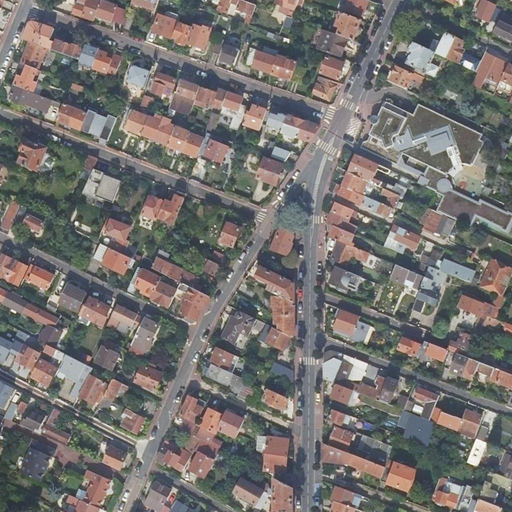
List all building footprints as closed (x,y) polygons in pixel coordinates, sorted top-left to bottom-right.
[(73,14),(94,21),(96,17),(101,2),(101,0),(100,0),(80,0),(80,1),(78,1),(73,14)] [(101,0),(101,2),(96,17),(111,23),(112,21),(124,26),(129,13),(117,9),(117,7),(107,4),(108,0),(101,0)] [(159,0),(133,0),(132,2),(156,10),(159,1),(159,0)] [(221,0),(218,12),(227,15),(227,14),(234,16),(236,10),(238,6),(239,0),(221,0)] [(253,4),(241,0),(239,0),(238,6),(236,10),(244,12),(247,13),(250,14),(253,15),(256,5),(253,4)] [(276,0),(275,3),(283,6),(281,12),(287,14),(290,9),(295,11),(296,8),(298,0),(276,0)] [(363,16),(369,0),(367,0),(349,0),(346,10),(363,16)] [(474,9),(477,3),(471,0),(465,0),(463,4),(474,9)] [(487,0),(478,0),(477,3),(474,9),(473,10),(478,13),(476,17),(489,23),(490,21),(499,25),(501,20),(505,11),(486,2),(487,0)] [(156,10),(132,2),(131,7),(154,15),(156,10)] [(166,18),(177,22),(179,18),(178,16),(169,13),(167,14),(166,18)] [(338,35),(348,39),(354,41),(362,20),(341,13),(336,27),(341,28),(338,35)] [(253,15),(250,14),(249,15),(248,15),(245,24),(249,26),(253,15)] [(166,18),(159,15),(153,32),(171,39),(177,22),(166,18)] [(289,28),(292,19),(286,16),(283,26),(289,28)] [(511,25),(501,20),(499,25),(494,34),(511,42),(511,25)] [(46,49),(51,51),(54,42),(50,41),(54,30),(33,22),(29,24),(26,31),(22,40),(29,43),(46,49)] [(191,28),(178,23),(173,39),(178,40),(176,43),(185,46),(191,28)] [(204,26),(203,28),(195,25),(188,45),(205,51),(212,30),(204,26)] [(310,47),(313,48),(320,29),(317,28),(310,47)] [(313,48),(318,50),(328,53),(341,58),(348,39),(338,35),(325,31),(320,29),(313,48)] [(476,73),(482,61),(464,53),(465,51),(461,49),(464,43),(447,35),(443,44),(441,47),(440,46),(436,54),(470,70),(476,73)] [(220,56),(225,42),(218,39),(213,53),(220,56)] [(443,44),(434,40),(429,51),(436,54),(440,46),(441,47),(443,44)] [(51,51),(80,61),(83,52),(81,51),(81,50),(80,47),(75,45),(72,46),(72,47),(69,47),(70,45),(69,44),(65,43),(65,45),(55,42),(54,42),(51,51)] [(38,70),(46,49),(29,43),(21,64),(37,70),(38,70)] [(93,69),(94,68),(100,51),(95,50),(96,47),(86,43),(83,52),(80,61),(92,65),(91,68),(93,69)] [(431,65),(436,54),(429,51),(413,43),(408,52),(411,54),(404,69),(421,78),(423,78),(426,74),(435,78),(439,69),(431,65)] [(234,66),(240,51),(225,46),(220,61),(234,66)] [(258,51),(251,48),(245,64),(252,67),(258,51)] [(100,78),(105,79),(107,75),(111,62),(106,60),(108,54),(100,51),(94,68),(102,71),(100,78)] [(252,68),(271,75),(277,59),(259,52),(260,51),(258,51),(252,67),(252,68)] [(339,80),(347,60),(341,58),(328,53),(321,74),(339,80)] [(111,62),(114,56),(108,54),(106,60),(111,62)] [(509,65),(486,54),(482,61),(476,73),(478,74),(472,86),(481,90),(484,81),(487,82),(489,79),(499,84),(509,65)] [(122,58),(114,56),(111,62),(107,75),(114,78),(119,63),(120,63),(122,58)] [(277,59),(271,75),(290,81),(290,80),(294,68),(295,65),(296,63),(278,56),(277,59)] [(21,64),(18,65),(16,70),(18,72),(17,73),(24,75),(23,78),(18,77),(14,86),(33,93),(37,84),(36,83),(33,82),(37,70),(21,64)] [(145,89),(151,71),(132,65),(126,83),(145,89)] [(511,88),(511,67),(509,65),(499,84),(497,88),(509,94),(511,88)] [(304,71),(294,68),(290,80),(300,83),(304,71)] [(390,82),(407,90),(414,76),(397,68),(390,82)] [(478,74),(476,73),(470,70),(464,82),(472,86),(478,74)] [(177,80),(159,74),(152,93),(163,97),(164,94),(171,96),(177,80)] [(319,76),(315,86),(312,94),(329,101),(336,87),(339,88),(341,84),(319,76)] [(430,82),(423,78),(421,78),(419,82),(428,87),(430,82)] [(196,100),(200,88),(182,82),(178,94),(175,92),(171,106),(185,111),(184,114),(191,116),(194,105),(196,100)] [(72,83),(70,88),(82,92),(84,87),(72,83)] [(47,112),(50,103),(51,100),(33,93),(14,86),(11,95),(15,96),(13,102),(25,106),(26,104),(35,108),(47,112)] [(223,106),(226,96),(228,93),(227,92),(217,89),(216,93),(200,88),(196,100),(204,103),(222,109),(223,106)] [(226,96),(223,106),(239,111),(241,105),(243,98),(228,93),(226,96)] [(154,99),(145,96),(140,108),(142,109),(149,112),(154,99)] [(57,121),(69,126),(75,110),(70,107),(71,103),(65,101),(63,105),(62,108),(57,121)] [(415,145),(410,147),(399,151),(397,149),(394,139),(395,137),(398,136),(401,130),(409,127),(413,139),(425,134),(449,126),(456,146),(459,154),(458,155),(461,165),(462,165),(465,165),(468,166),(471,167),(472,165),(473,165),(484,142),(480,140),(482,135),(419,105),(414,116),(386,103),(383,109),(382,108),(378,116),(377,116),(376,116),(376,115),(373,115),(373,116),(372,116),(371,116),(371,117),(370,117),(370,118),(370,119),(369,122),(370,122),(370,123),(371,124),(371,125),(372,125),(373,125),(373,126),(374,126),(370,134),(371,135),(368,141),(364,143),(361,149),(396,165),(400,155),(401,153),(428,166),(424,174),(420,183),(417,182),(416,183),(436,192),(435,193),(444,197),(437,212),(470,227),(475,217),(507,230),(511,220),(511,215),(479,200),(479,201),(481,202),(480,204),(449,189),(450,188),(450,184),(448,181),(446,180),(448,175),(446,174),(446,173),(448,173),(449,172),(451,170),(453,168),(456,166),(453,157),(451,157),(448,149),(433,154),(428,140),(415,145)] [(238,131),(246,107),(241,105),(239,111),(223,106),(222,109),(220,114),(233,119),(230,128),(238,131)] [(166,118),(171,120),(172,120),(176,111),(184,114),(185,111),(171,106),(166,118)] [(260,131),(266,111),(252,106),(250,113),(247,112),(243,125),(260,131)] [(141,136),(142,135),(149,117),(151,112),(149,112),(142,109),(140,114),(131,111),(124,129),(141,136)] [(81,131),(86,118),(87,114),(75,110),(69,126),(81,131)] [(88,111),(87,114),(86,118),(81,131),(89,134),(90,132),(101,136),(100,138),(108,142),(111,135),(117,119),(109,116),(107,119),(96,115),(97,114),(88,111)] [(282,132),(287,116),(278,113),(278,115),(271,113),(266,126),(282,132)] [(155,140),(164,117),(156,114),(154,119),(149,117),(142,135),(150,138),(155,140)] [(207,133),(213,135),(219,116),(213,114),(206,133),(207,133)] [(303,121),(287,116),(282,132),(281,133),(298,138),(303,121)] [(169,145),(176,127),(170,125),(171,120),(166,118),(164,117),(155,140),(169,145)] [(320,127),(303,121),(298,138),(310,142),(320,127)] [(433,154),(448,149),(456,146),(449,126),(425,134),(428,140),(433,154)] [(190,134),(191,133),(176,127),(169,145),(168,146),(183,152),(190,134)] [(406,133),(410,147),(415,145),(413,139),(409,127),(401,130),(398,136),(399,136),(406,133)] [(213,135),(207,133),(204,140),(199,154),(222,163),(229,147),(212,141),(214,136),(213,135)] [(197,158),(199,154),(204,140),(190,134),(183,152),(197,158)] [(413,139),(415,145),(428,140),(425,134),(413,139)] [(22,152),(23,153),(19,164),(38,171),(47,149),(27,141),(25,141),(22,149),(22,152)] [(275,148),(276,145),(271,143),(266,155),(271,157),(275,148)] [(456,146),(448,149),(451,157),(453,157),(456,166),(461,165),(458,155),(459,154),(456,146)] [(271,157),(285,162),(290,153),(275,148),(271,157)] [(505,161),(509,152),(503,149),(499,158),(505,161)] [(402,176),(387,169),(358,156),(357,155),(349,173),(375,185),(377,186),(380,187),(384,189),(401,196),(404,198),(408,190),(399,186),(399,187),(397,186),(396,188),(375,179),(379,170),(400,179),(402,176)] [(403,164),(400,155),(396,165),(420,175),(417,182),(420,183),(424,174),(403,164)] [(94,169),(98,160),(89,156),(84,168),(87,170),(82,181),(83,182),(87,184),(94,169)] [(284,165),(265,159),(257,179),(276,186),(284,165)] [(375,185),(349,173),(338,168),(336,174),(347,179),(343,187),(365,197),(366,193),(370,195),(375,185)] [(87,184),(82,194),(96,199),(97,197),(113,203),(122,182),(114,179),(115,177),(109,175),(108,178),(105,176),(106,174),(94,169),(87,184)] [(343,187),(338,185),(334,194),(382,215),(381,216),(387,219),(389,214),(392,215),(395,210),(386,206),(365,197),(343,187)] [(395,210),(401,196),(384,189),(382,194),(390,198),(386,206),(395,210)] [(174,224),(184,200),(175,196),(172,204),(165,201),(159,218),(174,224)] [(164,202),(150,197),(143,215),(157,221),(164,202)] [(0,227),(10,231),(14,223),(13,222),(21,205),(13,201),(0,227)] [(336,203),(332,212),(350,220),(351,218),(353,211),(336,203)] [(22,206),(14,223),(24,227),(24,226),(40,233),(47,218),(22,206)] [(102,232),(107,234),(112,221),(114,222),(119,209),(112,206),(107,220),(102,231),(102,232)] [(203,220),(208,209),(201,206),(196,218),(203,220)] [(442,215),(429,209),(428,208),(425,216),(424,216),(420,224),(424,226),(423,229),(433,233),(434,231),(442,215)] [(335,227),(353,235),(357,227),(348,223),(350,220),(332,212),(327,224),(335,227)] [(448,220),(449,218),(442,215),(434,231),(441,234),(448,220)] [(455,223),(448,220),(441,234),(449,238),(455,223)] [(126,256),(131,241),(126,239),(131,228),(112,221),(107,234),(114,236),(109,248),(126,256)] [(242,228),(227,223),(220,243),(235,248),(242,228)] [(382,246),(388,249),(392,239),(412,248),(414,243),(412,242),(415,236),(391,225),(386,236),(384,241),(382,246)] [(352,243),(355,235),(353,235),(335,227),(330,238),(340,242),(353,248),(354,245),(352,243)] [(293,234),(282,229),(278,234),(272,250),(288,256),(293,244),(292,243),(293,240),(293,234)] [(368,254),(353,248),(340,242),(333,260),(335,261),(333,267),(337,268),(345,272),(351,256),(365,262),(368,254)] [(109,248),(102,244),(95,259),(104,263),(103,265),(124,275),(128,267),(131,268),(135,261),(134,260),(126,256),(109,248)] [(126,256),(134,260),(137,252),(129,249),(126,256)] [(430,266),(434,268),(437,260),(440,254),(433,250),(427,265),(430,266)] [(229,267),(233,261),(216,253),(213,259),(229,267)] [(0,277),(6,280),(16,262),(3,255),(0,261),(0,277)] [(180,282),(184,272),(157,258),(152,269),(180,282)] [(210,260),(204,272),(214,277),(218,271),(220,271),(222,269),(223,266),(210,260)] [(434,268),(440,271),(443,262),(437,260),(434,268)] [(446,273),(470,283),(475,272),(444,260),(443,262),(440,271),(442,272),(446,273)] [(499,295),(502,297),(505,289),(499,286),(504,275),(510,278),(511,273),(511,269),(508,268),(493,261),(491,263),(488,269),(494,272),(489,283),(486,282),(483,289),(499,295)] [(28,267),(16,262),(6,280),(19,286),(28,267)] [(281,263),(277,271),(295,280),(295,270),(281,263)] [(425,278),(430,266),(427,265),(422,263),(417,274),(425,278)] [(54,276),(31,265),(24,279),(35,284),(33,286),(39,289),(41,287),(47,290),(54,276)] [(420,291),(425,278),(417,274),(396,266),(391,280),(420,291)] [(437,283),(442,272),(440,271),(434,268),(430,266),(425,278),(420,291),(417,299),(413,310),(422,314),(426,303),(427,303),(429,304),(430,305),(431,305),(433,305),(436,306),(440,295),(436,293),(438,289),(432,287),(433,282),(437,283)] [(159,282),(161,279),(144,270),(139,268),(136,273),(131,284),(144,290),(142,293),(152,298),(159,282)] [(268,292),(278,297),(280,297),(290,302),(295,304),(295,288),(295,284),(261,268),(256,278),(271,286),(268,292)] [(354,275),(345,272),(337,268),(330,285),(339,288),(348,292),(349,288),(357,291),(362,279),(354,275)] [(494,272),(488,269),(485,276),(488,278),(486,282),(489,283),(494,272)] [(200,279),(184,272),(180,282),(182,283),(200,292),(202,287),(197,285),(200,279)] [(151,299),(169,308),(178,291),(159,282),(152,298),(151,299)] [(210,297),(200,292),(182,283),(178,290),(188,295),(189,297),(187,300),(184,299),(182,304),(185,305),(181,314),(197,322),(202,310),(204,306),(210,297)] [(62,297),(51,292),(44,306),(55,312),(59,303),(78,313),(87,294),(68,284),(62,297)] [(57,343),(63,332),(55,328),(59,319),(0,288),(0,301),(48,325),(40,341),(47,344),(55,348),(57,350),(59,351),(61,347),(62,346),(57,343)] [(501,310),(506,299),(502,297),(499,295),(494,307),(501,310)] [(275,308),(275,316),(295,317),(295,308),(290,307),(290,302),(280,297),(278,297),(273,298),(272,308),(275,308)] [(495,319),(501,310),(494,307),(476,299),(475,302),(464,297),(459,308),(481,317),(482,317),(482,315),(487,317),(488,316),(495,319)] [(80,316),(92,321),(101,303),(91,298),(85,309),(84,308),(80,316)] [(101,303),(92,321),(103,327),(107,319),(106,319),(111,307),(101,303)] [(138,316),(117,306),(107,326),(116,330),(120,321),(132,327),(138,316)] [(336,316),(339,318),(335,329),(336,330),(350,335),(349,339),(364,345),(370,327),(359,322),(360,317),(339,309),(336,316)] [(247,335),(255,319),(239,311),(236,318),(232,317),(221,339),(232,344),(231,347),(243,353),(251,337),(247,335)] [(483,327),(487,317),(482,315),(482,317),(481,317),(478,325),(483,327)] [(89,327),(92,321),(80,316),(78,320),(82,321),(81,323),(89,327)] [(139,331),(145,319),(138,316),(132,327),(139,331)] [(279,331),(291,337),(294,337),(295,328),(295,317),(275,316),(275,326),(279,326),(279,331)] [(159,326),(145,319),(139,331),(129,352),(145,359),(150,349),(153,341),(152,341),(159,326)] [(504,332),(511,334),(511,326),(504,323),(503,326),(506,327),(504,332)] [(279,331),(267,325),(265,330),(272,333),(266,343),(284,352),(291,337),(279,331)] [(483,327),(478,325),(474,334),(479,336),(483,327)] [(23,345),(28,335),(19,330),(13,344),(0,337),(0,360),(4,363),(10,351),(18,355),(23,345)] [(350,335),(336,330),(334,334),(349,339),(350,335)] [(474,348),(475,346),(469,344),(471,337),(462,334),(460,339),(456,337),(453,343),(452,342),(448,351),(456,354),(458,355),(469,359),(474,348)] [(475,346),(478,339),(473,337),(471,337),(469,344),(475,346)] [(402,339),(398,349),(416,356),(420,346),(402,339)] [(117,345),(106,340),(95,362),(113,370),(120,355),(113,352),(117,345)] [(448,351),(442,348),(425,342),(419,357),(426,360),(427,355),(445,361),(448,351)] [(41,382),(57,350),(55,348),(47,344),(44,351),(51,354),(47,362),(41,360),(32,378),(41,382)] [(41,354),(23,345),(18,355),(16,360),(33,369),(41,354)] [(228,370),(235,356),(214,347),(208,361),(228,370)] [(497,357),(474,348),(469,359),(492,367),(497,357)] [(66,354),(59,351),(57,350),(41,382),(49,386),(58,368),(53,366),(57,358),(63,361),(67,354),(66,354)] [(324,354),(324,365),(333,358),(353,365),(347,382),(352,383),(355,385),(359,386),(361,383),(368,365),(330,350),(324,354)] [(450,370),(456,354),(448,351),(445,361),(442,367),(450,370)] [(74,358),(67,354),(63,361),(59,370),(68,374),(66,377),(69,378),(75,381),(69,394),(78,399),(90,375),(93,368),(88,366),(74,358)] [(81,362),(88,366),(92,358),(84,355),(81,362)] [(463,376),(469,359),(458,355),(451,372),(463,376)] [(324,374),(324,380),(337,385),(349,390),(352,383),(347,382),(353,365),(333,358),(324,365),(324,374)] [(492,367),(469,359),(463,376),(462,376),(471,380),(475,370),(492,377),(495,369),(492,367)] [(148,368),(142,366),(135,382),(155,391),(163,375),(155,371),(157,367),(150,364),(148,368)] [(245,380),(214,365),(208,376),(228,386),(228,384),(241,390),(245,380)] [(272,372),(294,382),(294,372),(288,373),(286,370),(275,365),(272,372)] [(511,375),(495,369),(492,377),(490,380),(511,388),(511,375)] [(90,375),(78,399),(85,402),(87,400),(95,403),(96,401),(99,396),(103,398),(104,397),(110,385),(90,375)] [(384,388),(388,378),(382,375),(378,386),(384,388)] [(380,398),(380,399),(390,403),(398,382),(388,378),(384,388),(380,398)] [(129,387),(113,379),(110,385),(104,397),(112,401),(113,402),(120,387),(127,391),(129,387)] [(241,390),(237,398),(252,405),(261,387),(246,379),(245,380),(241,390)] [(4,383),(0,380),(0,405),(5,408),(14,390),(3,384),(4,383)] [(355,385),(353,391),(353,392),(379,402),(380,399),(380,398),(378,398),(380,391),(361,383),(359,386),(355,385)] [(379,402),(353,392),(353,391),(349,390),(337,385),(331,398),(348,405),(352,394),(356,396),(356,397),(360,399),(360,401),(391,413),(393,407),(379,402)] [(435,408),(439,397),(418,389),(414,399),(428,404),(422,418),(430,421),(435,408)] [(289,400),(269,390),(263,401),(284,411),(289,400)] [(112,401),(104,397),(103,398),(101,403),(98,408),(107,412),(112,401)] [(183,423),(180,430),(192,436),(204,409),(196,405),(197,401),(189,397),(180,416),(186,418),(188,420),(186,424),(183,423)] [(15,398),(5,418),(12,421),(17,411),(22,401),(15,398)] [(198,399),(197,401),(196,405),(204,409),(207,403),(198,399)] [(404,411),(408,402),(402,400),(398,409),(404,411)] [(22,401),(17,411),(23,414),(28,404),(22,401)] [(421,405),(408,401),(408,402),(404,411),(413,415),(417,416),(421,405)] [(401,417),(404,411),(398,409),(393,407),(391,413),(401,417)] [(441,410),(435,408),(430,421),(436,424),(440,412),(441,410)] [(25,418),(22,425),(35,432),(36,428),(39,429),(46,416),(32,409),(27,420),(25,418)] [(54,409),(41,435),(66,446),(70,436),(56,429),(57,428),(51,426),(55,418),(57,419),(60,412),(54,409)] [(137,435),(145,419),(126,409),(121,420),(124,421),(121,426),(137,435)] [(201,441),(219,450),(223,443),(214,438),(216,434),(217,434),(218,431),(237,439),(240,432),(246,419),(228,410),(225,417),(209,409),(201,428),(202,428),(197,438),(197,439),(201,441)] [(348,425),(351,418),(333,410),(331,416),(330,416),(328,421),(329,422),(342,427),(344,423),(348,425)] [(408,429),(413,415),(404,411),(401,417),(398,426),(408,429)] [(482,417),(466,411),(462,420),(459,427),(458,432),(474,438),(476,433),(482,417)] [(436,424),(458,432),(459,427),(462,420),(440,412),(436,424)] [(436,424),(430,421),(422,418),(417,416),(413,415),(408,429),(404,438),(428,447),(436,424)] [(489,429),(482,426),(476,440),(484,442),(489,429)] [(329,446),(347,453),(354,435),(336,428),(329,446)] [(164,446),(157,462),(163,465),(165,462),(183,472),(195,451),(201,441),(197,439),(197,438),(194,436),(185,452),(181,450),(180,451),(166,442),(164,446)] [(259,436),(257,451),(264,454),(288,458),(290,441),(259,436)] [(386,468),(393,447),(387,445),(364,436),(358,450),(371,455),(369,459),(367,458),(366,460),(386,468)] [(32,448),(21,473),(40,482),(51,457),(53,458),(56,450),(34,440),(30,448),(32,448)] [(484,442),(476,440),(467,463),(477,467),(486,443),(484,442)] [(201,441),(195,451),(199,454),(189,471),(205,479),(215,461),(213,461),(219,450),(201,441)] [(350,465),(353,456),(347,453),(329,446),(323,444),(323,462),(339,462),(350,465)] [(111,447),(104,463),(120,471),(127,455),(111,447)] [(465,453),(452,448),(449,456),(462,461),(465,453)] [(288,458),(264,454),(263,458),(266,458),(265,471),(266,472),(285,475),(288,458)] [(350,465),(382,478),(386,468),(366,460),(353,456),(350,465)] [(511,480),(511,457),(507,456),(501,471),(505,472),(504,474),(500,473),(499,476),(511,480)] [(382,478),(381,482),(408,492),(416,472),(395,464),(393,470),(386,468),(382,478)] [(84,501),(100,508),(112,481),(88,471),(85,478),(93,481),(88,493),(84,501)] [(499,476),(489,472),(484,487),(493,490),(498,492),(501,486),(509,488),(511,480),(499,476)] [(279,476),(278,481),(293,489),(293,478),(279,476)] [(448,480),(441,478),(432,501),(463,511),(474,511),(478,503),(471,501),(469,506),(464,504),(467,497),(471,499),(475,489),(467,486),(467,488),(464,487),(463,489),(447,483),(448,480)] [(241,479),(233,493),(257,506),(265,493),(241,479)] [(274,511),(292,511),(293,500),(293,489),(278,481),(275,479),(274,490),(269,490),(268,495),(269,496),(273,496),(273,497),(273,499),(274,499),(274,511)] [(159,511),(169,511),(171,509),(164,506),(172,491),(158,483),(155,487),(153,486),(149,493),(152,494),(146,504),(159,511)] [(358,510),(363,497),(341,489),(337,487),(332,501),(336,502),(356,510),(358,510)] [(493,505),(498,492),(493,490),(484,487),(479,500),(488,503),(493,505)] [(88,493),(79,489),(76,498),(84,501),(88,493)] [(268,495),(265,493),(257,506),(254,511),(256,511),(259,511),(269,496),(268,495)] [(70,506),(67,511),(98,511),(100,509),(70,496),(67,505),(70,506)] [(488,503),(479,500),(478,503),(474,511),(500,511),(502,509),(497,507),(493,505),(488,503)] [(354,511),(356,510),(336,502),(335,504),(334,504),(332,508),(334,509),(332,511),(354,511)] [(175,508),(181,511),(187,511),(189,510),(178,503),(175,508)]
